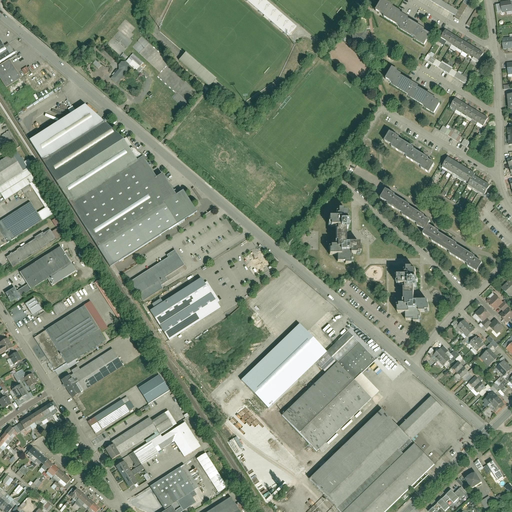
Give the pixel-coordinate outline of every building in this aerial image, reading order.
[(297,27),(264,0),(245,0),(289,37),(297,27)] [(391,6),(380,0),(377,0),(372,10),(381,15),(380,16),(396,25),(396,27),(410,35),(409,37),(422,44),(428,34),(422,30),(423,29),(407,19),(407,18),(390,7),(391,6)] [(440,0),(428,0),(456,15),(454,18),(459,21),(470,2),(465,0),(464,0),(459,10),(440,0)] [(511,12),(510,1),(500,3),(501,13),(511,12)] [(467,26),(472,28),(480,13),(475,10),(467,26)] [(443,30),(438,39),(476,62),(482,53),(443,30)] [(354,46),(367,44),(365,31),(353,33),(354,46)] [(0,38),(0,77),(7,88),(22,78),(11,60),(17,56),(9,44),(5,47),(4,45),(0,38)] [(511,38),(502,40),(503,51),(511,49),(511,38)] [(139,61),(132,55),(126,63),(132,68),(137,63),(139,61)] [(215,81),(185,55),(178,62),(209,88),(215,81)] [(429,55),(426,60),(465,84),(468,79),(429,55)] [(95,61),(92,65),(98,70),(101,66),(95,61)] [(115,84),(126,72),(127,71),(129,68),(127,64),(124,63),(120,64),(118,67),(119,70),(110,80),(115,84)] [(143,68),(137,63),(132,68),(138,73),(143,68)] [(25,75),(32,70),(28,65),(21,71),(25,75)] [(402,74),(390,67),(384,78),(393,83),(392,85),(408,94),(407,95),(422,104),(421,106),(434,113),(440,102),(434,99),(435,97),(418,87),(419,86),(401,76),(402,74)] [(451,95),(446,105),(482,125),(487,116),(451,95)] [(84,105),(30,140),(111,266),(112,265),(195,212),(182,193),(177,197),(161,174),(157,177),(144,159),(139,163),(125,142),(84,105)] [(443,126),(440,131),(459,142),(462,137),(458,135),(459,132),(450,127),(449,129),(443,126)] [(9,130),(1,136),(6,144),(11,141),(9,138),(13,136),(9,130)] [(398,135),(389,130),(383,139),(391,144),(390,145),(406,154),(405,155),(421,165),(420,166),(428,171),(434,162),(427,158),(427,157),(412,147),(413,146),(397,136),(398,135)] [(464,139),(461,144),(467,147),(470,142),(464,139)] [(0,194),(2,198),(28,183),(42,206),(34,211),(28,200),(0,216),(0,244),(53,213),(15,148),(0,157),(0,194)] [(444,156),(438,165),(483,193),(489,183),(444,156)] [(393,194),(384,188),(378,197),(386,202),(386,203),(401,212),(400,214),(416,223),(415,224),(423,229),(421,233),(430,239),(429,240),(448,251),(447,253),(466,264),(465,265),(476,271),(481,262),(472,257),(473,256),(454,244),(455,243),(436,232),(437,230),(427,224),(429,220),(422,216),(423,215),(407,206),(408,204),(392,195),(393,194)] [(329,251),(329,256),(338,256),(339,262),(346,262),(346,264),(352,264),(352,260),(353,260),(353,255),(357,255),(357,256),(361,256),(360,253),(361,253),(361,248),(360,248),(359,244),(346,244),(345,230),(348,230),(348,222),(346,223),(346,219),(347,219),(347,213),(343,213),(343,210),(338,211),(338,216),(337,216),(337,219),(328,219),(328,224),(330,224),(330,228),(337,228),(337,229),(334,229),(335,232),(336,243),(335,243),(335,247),(331,247),(331,251),(329,251)] [(48,228),(5,255),(11,265),(60,233),(56,226),(49,230),(48,228)] [(58,245),(18,269),(26,283),(15,290),(13,286),(3,292),(9,301),(45,279),(49,284),(73,269),(58,245)] [(169,258),(131,282),(143,301),(163,289),(161,286),(167,282),(165,279),(185,266),(175,251),(168,256),(169,258)] [(260,266),(263,271),(273,266),(270,261),(260,266)] [(287,268),(277,277),(283,284),(285,283),(282,281),(284,279),(286,281),(288,279),(290,281),(291,280),(290,279),(294,275),(287,268)] [(397,309),(398,314),(406,314),(407,320),(414,320),(414,322),(420,322),(420,318),(421,318),(421,313),(426,313),(426,314),(429,314),(429,311),(429,306),(428,306),(428,302),(414,302),(413,288),(416,288),(416,280),(415,281),(414,277),(415,277),(415,271),(412,271),(411,268),(406,269),(406,274),(405,274),(405,277),(396,277),(397,282),(399,282),(399,286),(405,286),(405,287),(403,287),(403,290),(404,290),(404,301),(403,301),(403,305),(399,305),(399,309),(397,309)] [(200,280),(150,313),(169,342),(219,309),(200,280)] [(511,280),(502,289),(509,296),(511,293),(511,280)] [(502,302),(496,294),(490,299),(489,297),(486,300),(494,309),(502,302)] [(32,316),(42,311),(34,298),(25,304),(32,316)] [(62,303),(52,309),(56,316),(66,309),(62,303)] [(511,317),(511,312),(508,308),(506,305),(501,310),(504,313),(501,315),(507,323),(511,317)] [(106,341),(84,306),(35,337),(55,370),(67,362),(68,365),(106,341)] [(503,326),(495,318),(492,321),(488,316),(490,314),(483,307),(476,314),(483,321),(481,323),(486,329),(489,326),(495,333),(503,326)] [(472,331),(462,321),(456,327),(467,337),(472,331)] [(298,324),(240,381),(267,409),(314,363),(325,374),(281,416),(317,453),(370,400),(352,382),(374,360),(346,331),(325,352),(298,324)] [(0,351),(11,345),(6,335),(0,338),(0,351)] [(477,337),(469,345),(477,353),(483,347),(481,345),(483,343),(477,337)] [(438,347),(431,354),(443,367),(450,360),(438,347)] [(20,357),(15,349),(7,354),(12,362),(20,357)] [(490,349),(480,358),(489,367),(498,358),(490,349)] [(123,366),(112,350),(63,382),(73,398),(123,366)] [(468,372),(459,362),(453,369),(462,378),(468,372)] [(510,370),(503,362),(497,368),(503,376),(510,370)] [(36,380),(30,371),(21,376),(27,385),(30,389),(34,386),(32,383),(36,380)] [(511,383),(511,373),(498,387),(501,390),(510,382),(511,383)] [(169,391),(159,375),(138,388),(148,404),(169,391)] [(486,387),(475,378),(470,384),(480,394),(486,387)] [(9,388),(16,398),(25,392),(18,382),(9,388)] [(223,400),(226,404),(239,393),(236,389),(223,400)] [(502,403),(492,393),(486,399),(496,409),(502,403)] [(0,396),(0,404),(2,407),(10,402),(5,394),(0,396)] [(381,410),(309,481),(339,511),(383,511),(433,464),(411,442),(444,410),(432,398),(400,429),(381,410)] [(49,401),(11,426),(14,430),(15,430),(16,431),(53,407),(49,401)] [(122,401),(88,423),(95,434),(129,412),(122,401)] [(158,434),(131,450),(139,463),(156,452),(155,450),(172,440),(180,454),(197,443),(183,422),(172,428),(162,411),(149,420),(147,416),(109,439),(111,443),(104,447),(110,457),(155,429),(158,434)] [(8,425),(0,433),(0,443),(13,429),(8,425)] [(64,483),(68,477),(30,445),(24,452),(28,455),(30,453),(64,483)] [(441,456),(450,447),(448,445),(439,454),(441,456)] [(203,450),(194,456),(215,491),(225,485),(203,450)] [(121,460),(114,464),(126,485),(134,481),(130,474),(141,467),(139,463),(127,469),(121,460)] [(474,462),(478,471),(483,468),(479,460),(474,462)] [(506,477),(496,462),(490,465),(500,481),(506,477)] [(182,464),(148,484),(163,508),(157,511),(172,511),(168,505),(176,501),(181,508),(194,500),(189,492),(197,488),(182,464)] [(475,473),(465,479),(471,490),(481,484),(475,473)] [(7,488),(13,480),(7,476),(1,483),(7,488)] [(37,479),(33,484),(38,488),(42,483),(37,479)] [(15,497),(23,488),(19,485),(11,494),(15,497)] [(94,511),(98,506),(74,486),(67,494),(71,497),(73,494),(94,511)] [(451,490),(429,511),(444,511),(458,499),(460,501),(466,494),(460,488),(455,493),(451,490)] [(30,492),(31,492),(43,502),(42,504),(47,509),(51,505),(33,489),(31,489),(29,489),(30,492)] [(200,511),(239,511),(228,494),(200,511)] [(0,509),(2,511),(9,511),(12,509),(0,497),(0,509)] [(481,501),(485,509),(493,504),(489,497),(481,501)] [(41,511),(38,509),(35,511),(22,511),(21,510),(25,505),(23,503),(15,511),(41,511)] [(66,507),(68,508),(70,505),(66,503),(60,511),(62,511),(66,507)]
